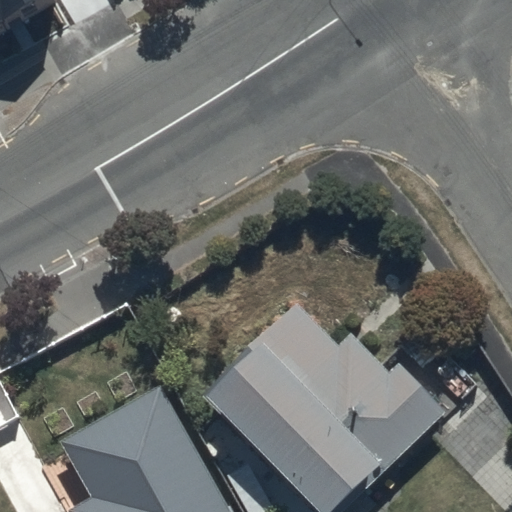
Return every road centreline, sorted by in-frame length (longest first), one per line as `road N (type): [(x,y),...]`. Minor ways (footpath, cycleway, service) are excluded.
road 1 (tertiary): [(0,222),(365,0)]
road 2 (residential): [(377,0),(511,205)]
